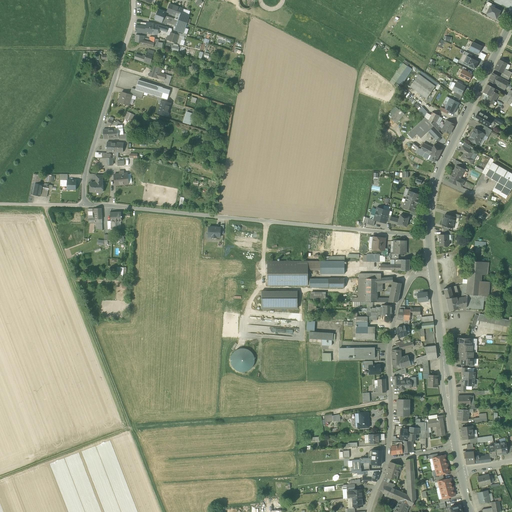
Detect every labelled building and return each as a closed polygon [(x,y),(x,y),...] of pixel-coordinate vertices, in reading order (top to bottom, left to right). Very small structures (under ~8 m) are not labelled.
[(244,8),(247,9),(250,8),(253,6),(255,4),(255,1),(255,0),(239,0),(239,1),(240,4),(242,6),(244,8)] [(167,12),(176,15),(179,16),(181,12),(182,9),(172,5),(170,4),(167,12)] [(487,14),(496,19),(500,11),(494,8),(490,7),(487,14)] [(165,24),(166,22),(168,17),(165,15),(166,12),(159,10),(155,20),(165,24)] [(189,15),(181,12),(179,16),(178,20),(186,23),(189,15)] [(178,20),(179,16),(176,15),(175,19),(168,17),(166,22),(176,25),(178,20)] [(178,20),(176,25),(174,30),(183,33),(186,23),(178,20)] [(138,32),(152,34),(154,24),(147,23),(146,27),(140,26),(140,22),(136,22),(135,31),(138,32)] [(166,40),(177,44),(180,36),(171,33),(169,38),(168,38),(168,39),(167,38),(166,40)] [(149,46),(153,47),(154,43),(149,42),(144,41),(144,36),(135,35),(135,42),(143,43),(143,45),(149,46)] [(469,50),(478,54),(481,47),(472,43),(469,50)] [(142,62),(150,64),(153,54),(154,51),(148,50),(146,56),(143,55),(142,57),(142,59),(143,59),(142,62)] [(478,58),(483,61),(486,55),(481,53),(478,58)] [(471,58),(467,56),(463,63),(467,65),(475,69),(478,62),(471,58)] [(494,69),(503,73),(505,69),(507,64),(499,60),(494,69)] [(403,64),(393,78),(397,81),(407,67),(403,64)] [(408,66),(407,67),(397,81),(396,82),(401,85),(412,70),(408,66)] [(162,69),(156,67),(153,77),(158,79),(164,80),(166,75),(160,73),(162,69)] [(462,70),(459,77),(469,81),(472,75),(465,71),(462,70)] [(419,75),(435,87),(438,84),(425,74),(421,72),(419,75)] [(496,85),(497,83),(496,83),(500,77),(493,73),(488,81),(496,85)] [(163,84),(169,86),(172,76),(166,75),(164,80),(163,84)] [(410,87),(426,99),(434,88),(435,87),(419,75),(410,87)] [(501,78),(500,77),(496,83),(497,83),(498,84),(497,85),(500,86),(500,87),(504,89),(507,84),(506,84),(508,81),(507,81),(501,78)] [(158,97),(160,97),(162,88),(163,87),(138,80),(136,89),(135,90),(144,92),(158,97)] [(465,87),(456,83),(455,84),(453,89),(452,90),(455,91),(461,95),(463,91),(465,87)] [(483,93),(489,96),(491,97),(493,92),(495,89),(487,84),(483,93)] [(170,90),(162,88),(160,97),(165,99),(167,100),(170,90)] [(461,95),(455,91),(453,95),(460,100),(462,95),(461,95)] [(118,103),(128,106),(131,97),(132,97),(133,96),(133,95),(132,95),(130,94),(122,92),(118,103)] [(510,105),(511,101),(511,98),(507,96),(506,95),(505,97),(504,96),(504,94),(503,94),(500,100),(510,105)] [(496,99),(491,97),(489,96),(486,101),(493,105),(496,99)] [(450,99),(447,105),(445,109),(445,110),(448,111),(453,114),(459,103),(450,99)] [(158,114),(166,116),(167,115),(168,115),(168,113),(168,112),(170,104),(166,102),(164,102),(162,101),(161,104),(158,114)] [(389,113),(393,116),(399,110),(396,106),(389,113)] [(424,117),(426,113),(428,112),(422,107),(418,111),(424,117)] [(391,119),(396,124),(405,114),(399,110),(393,116),(391,119)] [(124,119),(131,122),(134,115),(127,112),(124,119)] [(476,117),(480,120),(479,122),(488,127),(492,119),(479,112),(476,117)] [(183,122),(190,125),(192,116),(192,115),(186,113),(183,122)] [(428,121),(434,126),(436,122),(438,117),(439,116),(432,113),(431,115),(428,121)] [(493,121),(501,126),(503,121),(496,117),(493,121)] [(421,139),(428,132),(434,126),(428,121),(426,119),(425,118),(412,130),(417,135),(421,139)] [(445,125),(443,129),(443,130),(445,131),(450,133),(454,125),(447,121),(445,125)] [(439,125),(436,122),(434,126),(439,132),(442,129),(439,125)] [(439,132),(434,126),(428,132),(436,140),(442,135),(439,132)] [(484,135),(487,137),(491,130),(485,126),(481,133),(484,135)] [(108,129),(109,139),(119,139),(118,135),(118,129),(108,129)] [(487,137),(484,135),(481,133),(474,129),(473,132),(472,132),(470,136),(469,139),(472,141),(471,141),(472,143),(474,144),(475,143),(478,145),(482,139),(484,140),(486,141),(487,141),(488,140),(489,139),(489,138),(488,137),(487,137)] [(407,135),(411,139),(417,135),(412,130),(407,135)] [(123,143),(116,143),(107,142),(106,153),(111,153),(111,152),(113,152),(115,152),(118,152),(122,153),(123,143)] [(423,143),(420,149),(418,148),(415,153),(427,158),(429,155),(432,148),(423,143)] [(432,148),(429,155),(433,157),(431,161),(435,163),(442,150),(434,145),(432,148)] [(461,158),(471,164),(473,160),(470,158),(473,153),(463,147),(460,150),(464,153),(461,158)] [(482,173),(486,175),(493,163),(494,160),(490,158),(482,173)] [(511,187),(511,173),(493,163),(486,175),(498,182),(511,190),(511,187)] [(455,169),(452,175),(460,179),(465,169),(461,168),(457,165),(456,165),(455,169)] [(114,175),(115,185),(128,184),(127,173),(124,174),(124,171),(119,172),(119,174),(114,175)] [(463,180),(460,179),(452,175),(449,181),(457,185),(460,186),(463,180)] [(90,192),(103,192),(103,183),(102,183),(102,179),(96,179),(96,183),(91,183),(90,192)] [(67,190),(76,190),(76,180),(67,180),(67,186),(67,190)] [(506,198),(511,190),(498,182),(493,191),(506,198)] [(33,195),(40,196),(41,189),(42,185),(35,184),(33,195)] [(47,198),(48,191),(41,189),(40,196),(47,198)] [(409,191),(407,196),(418,200),(420,195),(413,192),(409,191)] [(418,201),(418,200),(407,196),(404,203),(416,206),(417,204),(418,201)] [(414,212),(416,206),(404,203),(403,208),(412,211),(414,212)] [(375,220),(382,222),(382,220),(386,221),(388,215),(389,211),(377,208),(375,215),(374,220),(375,220)] [(111,221),(120,221),(121,221),(121,212),(111,212),(111,221)] [(449,228),(452,228),(454,222),(456,218),(456,217),(452,216),(445,214),(444,219),(442,226),(449,228)] [(400,215),(399,220),(398,225),(406,227),(409,217),(400,215)] [(107,221),(107,230),(110,230),(110,228),(116,229),(116,227),(120,226),(120,221),(111,221),(107,221)] [(220,234),(221,228),(208,227),(208,232),(206,233),(208,235),(208,236),(212,237),(212,238),(216,238),(216,237),(220,237),(220,234)] [(439,235),(440,246),(449,246),(448,235),(443,235),(439,235)] [(384,250),(384,248),(385,238),(374,237),(372,249),(384,250)] [(406,241),(395,241),(394,249),(394,253),(399,253),(406,254),(406,249),(405,249),(406,241)] [(410,260),(401,260),(401,265),(401,270),(401,271),(410,271),(410,260)] [(308,279),(308,270),(308,261),(267,261),(267,285),(308,285),(308,279)] [(344,274),(344,261),(323,261),(320,261),(320,270),(320,274),(344,274)] [(480,281),(481,275),(482,262),(470,261),(469,280),(468,284),(467,294),(479,295),(480,281)] [(489,263),(482,262),(481,275),(488,275),(488,267),(489,263)] [(366,302),(377,302),(377,299),(377,297),(376,294),(376,283),(376,279),(366,278),(366,302)] [(310,279),(310,285),(310,288),(328,288),(328,279),(310,279)] [(344,279),(328,279),(328,288),(344,288),(344,279)] [(490,282),(480,281),(479,295),(467,294),(467,299),(466,307),(466,310),(469,310),(470,308),(473,308),(483,309),(484,301),(488,301),(490,282)] [(391,288),(391,291),(399,292),(400,292),(401,283),(393,282),(392,282),(391,288)] [(444,289),(446,298),(453,297),(450,287),(444,289)] [(423,290),(414,291),(415,298),(418,298),(417,294),(423,293),(423,290)] [(297,308),(297,291),(261,291),(261,308),(297,308)] [(398,299),(399,292),(391,291),(390,293),(389,299),(389,302),(397,302),(398,299)] [(309,301),(325,301),(325,293),(310,293),(309,301)] [(423,293),(417,294),(418,298),(418,302),(428,301),(427,293),(423,293)] [(449,311),(459,309),(457,299),(457,297),(453,297),(446,298),(449,311)] [(462,298),(457,299),(459,309),(466,307),(467,299),(465,298),(462,298)] [(367,308),(367,312),(371,312),(371,316),(378,316),(378,315),(382,315),(392,316),(392,306),(383,306),(383,307),(376,307),(376,308),(372,308),(367,308)] [(256,318),(299,320),(299,313),(256,311),(256,318)] [(367,312),(367,317),(367,323),(371,323),(371,320),(377,320),(377,316),(371,316),(371,312),(367,312)] [(367,327),(367,323),(367,317),(356,317),(356,327),(367,327)] [(495,324),(503,326),(505,319),(499,318),(497,318),(495,324)] [(511,326),(511,320),(505,319),(503,326),(511,328),(511,326)] [(309,332),(314,332),(315,321),(307,321),(306,332),(309,332)] [(288,330),(288,328),(264,326),(263,334),(292,336),(292,331),(288,330)] [(375,327),(367,327),(356,327),(356,339),(375,340),(375,327)] [(309,339),(332,340),(333,334),(314,332),(309,332),(309,339)] [(392,347),(392,354),(401,354),(401,350),(399,345),(396,346),(392,347)] [(416,359),(417,363),(422,362),(428,361),(428,360),(437,359),(436,346),(424,347),(427,356),(416,359)] [(339,349),(339,359),(374,358),(374,348),(339,349)] [(244,349),(239,349),(235,351),(232,355),(231,359),(231,364),(233,368),(237,371),(241,372),(246,372),(250,369),(253,366),(254,362),(254,357),(252,353),(248,350),(244,349)] [(331,353),(322,354),(322,362),(331,362),(331,353)] [(401,357),(401,354),(392,354),(392,364),(400,364),(401,364),(401,357)] [(409,361),(408,357),(408,356),(401,357),(401,364),(400,364),(402,368),(410,366),(409,361)] [(369,368),(369,374),(380,374),(380,366),(379,366),(379,365),(376,365),(376,366),(373,366),(369,366),(369,368)] [(429,387),(437,387),(438,375),(429,375),(429,387)] [(410,380),(399,381),(400,386),(399,386),(400,388),(404,388),(412,387),(412,386),(417,386),(416,377),(410,377),(410,380)] [(378,380),(378,392),(386,392),(385,379),(378,380)] [(474,384),(475,379),(463,379),(463,382),(462,382),(461,386),(461,388),(466,388),(466,386),(472,386),(473,387),(473,384),(474,384)] [(458,396),(458,406),(470,406),(470,402),(470,396),(458,396)] [(397,416),(409,416),(409,399),(397,399),(397,416)] [(457,420),(468,421),(469,410),(458,410),(457,420)] [(358,424),(358,428),(369,427),(369,421),(368,421),(368,417),(369,417),(368,413),(359,413),(360,424),(358,424)] [(438,425),(439,436),(445,435),(442,418),(438,419),(438,418),(428,420),(429,426),(438,425)] [(425,423),(421,422),(416,422),(416,427),(419,428),(419,430),(426,430),(426,429),(425,423)] [(437,436),(439,436),(438,425),(429,426),(430,427),(436,426),(437,436)] [(461,428),(463,439),(470,438),(474,438),(472,426),(461,428)] [(400,440),(408,440),(409,433),(409,430),(401,429),(400,440)] [(415,441),(416,434),(409,433),(408,440),(408,441),(404,441),(404,442),(404,444),(402,444),(403,453),(414,451),(413,441),(415,441)] [(369,435),(369,443),(378,443),(378,434),(369,435)] [(506,442),(500,443),(502,454),(508,453),(507,447),(506,442)] [(496,455),(502,454),(500,443),(494,444),(494,445),(496,455)] [(391,446),(391,455),(403,453),(402,445),(392,446),(391,446)] [(496,457),(496,455),(494,445),(488,446),(490,458),(496,457)] [(371,465),(381,465),(382,451),(372,450),(371,458),(371,465)] [(466,464),(474,464),(474,456),(473,452),(467,452),(465,453),(466,458),(466,464)] [(433,459),(434,464),(446,461),(445,458),(446,458),(445,455),(438,457),(433,458),(433,459)] [(406,460),(408,496),(416,499),(414,471),(413,459),(406,460)] [(361,472),(362,468),(360,468),(360,464),(361,464),(361,463),(361,460),(360,460),(352,460),(352,461),(352,467),(353,472),(357,472),(361,472)] [(434,464),(436,470),(447,467),(446,461),(434,464)] [(389,462),(385,477),(390,479),(396,481),(401,466),(389,462)] [(448,470),(447,467),(436,470),(437,475),(437,476),(443,474),(450,472),(449,469),(448,470)] [(376,482),(379,474),(374,472),(372,477),(371,480),(372,480),(376,482)] [(444,480),(443,477),(443,474),(437,476),(437,475),(434,476),(435,479),(436,482),(438,482),(438,481),(444,480)] [(477,477),(480,486),(491,484),(489,475),(477,477)] [(387,486),(390,479),(385,477),(378,491),(383,493),(385,494),(394,498),(397,491),(387,486)] [(438,482),(440,487),(451,484),(451,481),(452,481),(451,478),(444,480),(438,481),(438,482)] [(440,487),(441,493),(453,490),(451,484),(440,487)] [(355,490),(352,490),(353,498),(362,498),(361,489),(355,490)] [(454,493),(453,490),(441,493),(443,499),(449,497),(455,496),(455,493),(454,493)] [(478,493),(480,504),(490,501),(487,491),(478,493)] [(412,507),(416,499),(408,496),(401,492),(397,500),(400,501),(409,505),(412,507)] [(362,506),(362,498),(353,498),(353,507),(362,506)] [(376,511),(380,501),(376,498),(371,511),(376,511)] [(400,501),(394,511),(405,511),(409,505),(400,501)] [(493,508),(493,511),(494,511),(497,511),(501,511),(499,501),(495,502),(492,502),(493,508)]
